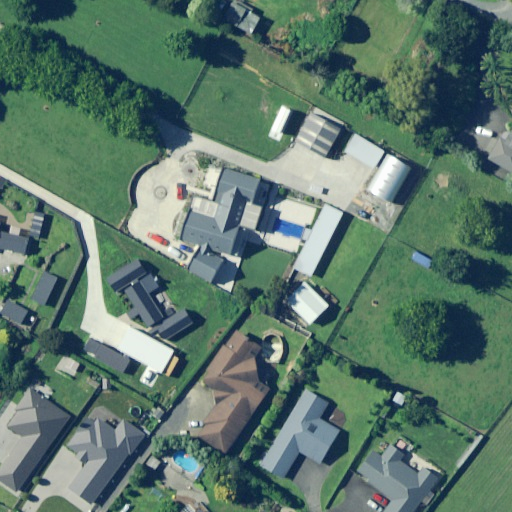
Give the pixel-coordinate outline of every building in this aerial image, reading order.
[(231,0),(221,0),(213,17),(251,37),(262,16),(231,0)] [(327,158),(342,130),(312,113),(296,141),(327,158)] [(385,151),(356,134),(345,152),(374,170),(385,151)] [(511,139),(508,148),(504,146),(495,164),(511,172),(511,139)] [(390,203),(412,167),(390,154),(368,190),(390,203)] [(226,258),(228,259),(246,205),(251,206),(259,181),(222,169),(211,203),(219,205),(214,218),(189,210),(180,238),(198,244),(196,248),(187,265),(214,280),(226,258)] [(343,214),(325,205),(312,231),(306,228),(301,238),(307,241),(294,268),(311,277),(343,214)] [(34,213),(27,239),(40,242),(46,216),(34,213)] [(0,250),(23,256),(27,239),(0,231),(0,250)] [(135,247),(115,235),(104,254),(124,265),(135,247)] [(165,342),(192,324),(183,309),(166,320),(149,294),(160,288),(151,274),(148,276),(137,259),(107,278),(117,292),(123,288),(148,327),(153,324),(165,342)] [(57,277),(43,271),(29,300),(43,306),(57,277)] [(329,305),(306,284),(287,304),(310,325),(329,305)] [(28,312),(6,301),(0,312),(0,313),(21,324),(28,312)] [(260,380),(260,346),(244,335),(216,375),(215,408),(196,436),(224,455),(271,388),(260,380)] [(90,339),(85,350),(124,371),(130,360),(90,339)] [(36,380),(29,389),(4,426),(22,438),(0,469),(0,483),(16,494),(69,416),(47,401),(53,391),(36,380)] [(327,403),(305,390),(260,466),(283,479),(299,452),(319,464),(338,431),(317,419),(327,403)] [(100,416),(96,422),(90,417),(65,450),(85,465),(66,490),(89,507),(144,436),(123,420),(116,429),(100,416)] [(374,450),(358,471),(368,478),(366,481),(392,500),(382,511),(411,511),(418,504),(425,509),(435,496),(428,490),(436,479),(422,468),(417,475),(399,461),(403,456),(388,445),(381,455),(374,450)]
